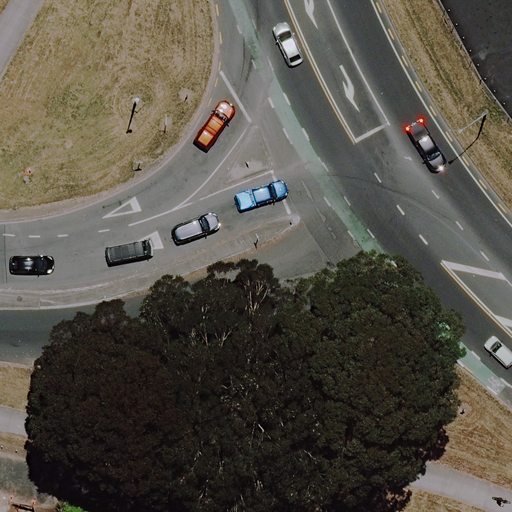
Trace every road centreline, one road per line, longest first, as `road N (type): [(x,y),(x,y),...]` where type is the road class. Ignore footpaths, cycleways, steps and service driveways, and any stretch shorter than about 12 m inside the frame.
road 1 (trunk): [(304,4),(240,117),(34,299)]
road 2 (tertiary): [(389,163),(290,223),(209,259),(126,286),(34,299)]
road 3 (trunk): [(511,307),(389,163)]
road 4 (trunk): [(389,163),(304,4)]
